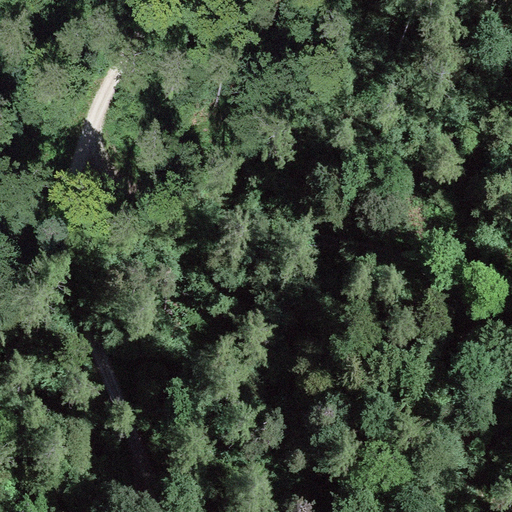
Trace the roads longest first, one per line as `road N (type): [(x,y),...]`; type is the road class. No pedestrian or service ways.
road 1 (track): [(158,0),(98,106),(60,222),(72,289),(164,511)]
road 2 (track): [(511,281),(71,175)]
